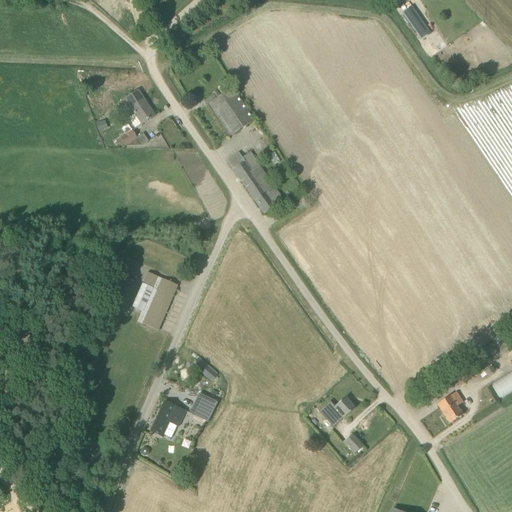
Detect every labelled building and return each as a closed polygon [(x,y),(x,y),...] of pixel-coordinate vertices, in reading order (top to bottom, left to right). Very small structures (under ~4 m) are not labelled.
[(404,11),(420,41),(430,35),(415,5),(404,11)] [(254,120),(232,88),(220,96),(216,99),(207,105),(229,138),(254,120)] [(129,118),(136,128),(154,116),(137,91),(122,101),(131,116),(129,118)] [(97,123),(99,129),(107,127),(106,121),(97,123)] [(125,145),(136,138),(132,131),(120,139),(125,145)] [(145,133),(138,136),(141,144),(148,141),(145,133)] [(239,154),(227,162),(264,215),(275,207),(266,194),(274,188),(250,153),(242,158),(239,154)] [(303,198),(293,205),(296,210),(306,204),(303,198)] [(147,240),(141,256),(156,262),(162,247),(147,240)] [(177,256),(172,270),(179,273),(184,259),(177,256)] [(147,273),(142,285),(153,290),(138,322),(142,324),(158,331),(178,286),(147,273)] [(192,365),(205,377),(212,370),(198,358),(192,365)] [(511,371),(491,383),(499,398),(511,391),(511,371)] [(103,372),(94,375),(99,389),(108,386),(103,372)] [(135,385),(120,391),(123,401),(139,395),(135,385)] [(463,403),(456,393),(437,405),(449,424),(463,415),(457,407),(463,403)] [(218,403),(199,394),(190,413),(208,422),(218,403)] [(345,398),(324,416),(334,426),(343,418),(355,409),(345,398)] [(178,427),(185,411),(165,402),(150,432),(162,438),(170,423),(178,427)] [(118,413),(108,416),(111,423),(121,420),(118,413)] [(98,435),(104,422),(99,420),(93,432),(98,435)] [(354,454),(363,446),(352,434),(344,443),(354,454)] [(60,457),(65,440),(57,438),(52,455),(60,457)] [(144,457),(147,456),(149,453),(148,450),(145,448),(142,449),(141,452),(142,455),(144,457)]
